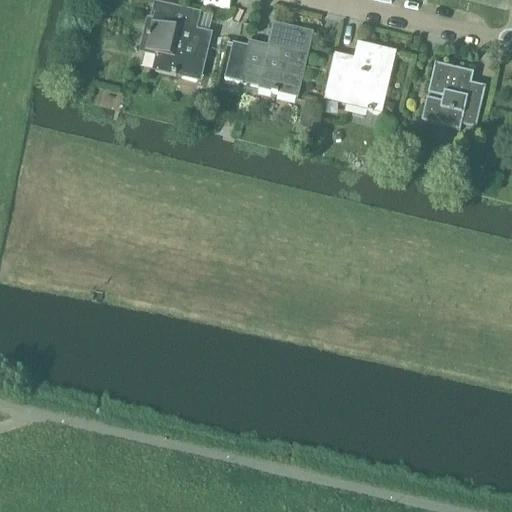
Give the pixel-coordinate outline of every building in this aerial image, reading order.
[(197,77),(207,36),(187,32),(192,12),(157,4),(152,23),(150,22),(143,51),(158,55),(154,71),(175,76),(176,72),(197,77)] [(296,100),(311,37),(273,28),(267,50),(248,45),(247,49),(232,46),(224,80),(258,88),(257,91),(296,100)] [(381,116),(395,56),(356,47),(353,60),(333,56),(322,102),(381,116)] [(474,131),(484,89),(470,86),(473,75),(434,65),(420,124),(460,133),(461,128),(474,131)] [(305,100),(298,129),(311,132),(318,103),(305,100)]
